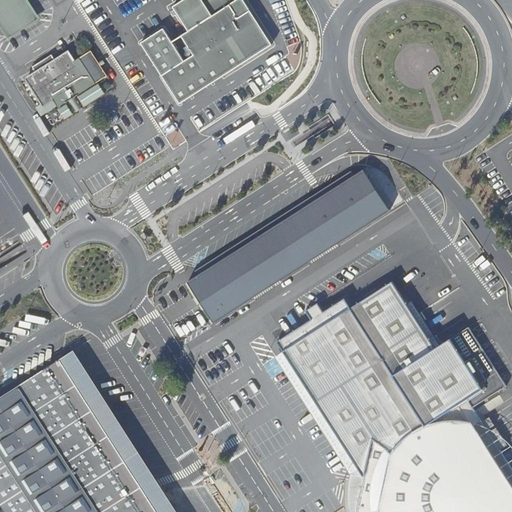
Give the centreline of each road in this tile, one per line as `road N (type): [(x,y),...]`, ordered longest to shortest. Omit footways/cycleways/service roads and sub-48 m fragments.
road 1 (unclassified): [(403,147),(453,188),(511,270)]
road 2 (unclassified): [(338,40),(336,74),(348,108),(373,134),(403,147)]
road 3 (unclassified): [(403,147),(442,146),(466,135),(486,118),(504,83)]
